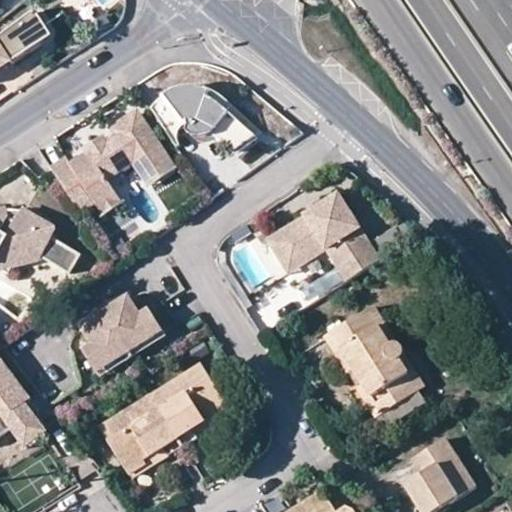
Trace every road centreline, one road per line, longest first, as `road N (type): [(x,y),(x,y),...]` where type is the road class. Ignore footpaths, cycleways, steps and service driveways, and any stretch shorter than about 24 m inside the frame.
road 1 (residential): [(206,511),(281,465),(292,448),(289,426),(193,269),(193,248),(203,232),(337,137),(355,115)]
road 2 (residential): [(0,128),(193,0)]
road 3 (primary): [(511,275),(487,239),(355,115)]
road 4 (primary): [(386,9),(511,184)]
road 5 (primary): [(355,115),(219,0)]
road 6 (trunk): [(427,0),(511,123)]
